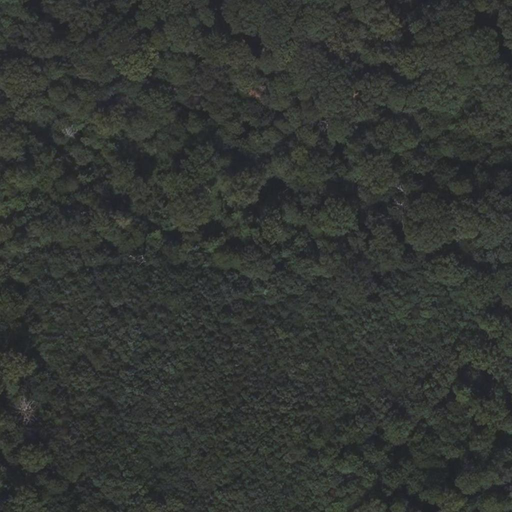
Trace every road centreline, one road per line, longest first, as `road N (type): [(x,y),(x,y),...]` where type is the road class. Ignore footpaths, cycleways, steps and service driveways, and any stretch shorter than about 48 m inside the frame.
road 1 (track): [(0,214),(188,98),(301,0)]
road 2 (track): [(359,511),(511,323)]
